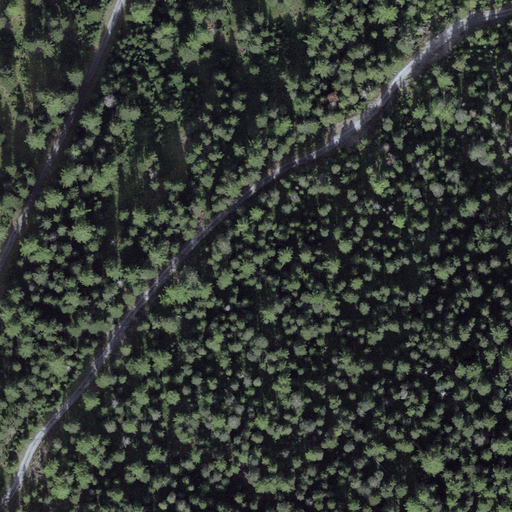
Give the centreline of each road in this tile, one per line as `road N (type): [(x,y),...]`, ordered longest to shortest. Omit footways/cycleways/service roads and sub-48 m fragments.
road 1 (track): [(0,508),(38,438),(197,239),(260,184),(351,130),(445,36),(511,11)]
road 2 (track): [(121,0),(0,268)]
